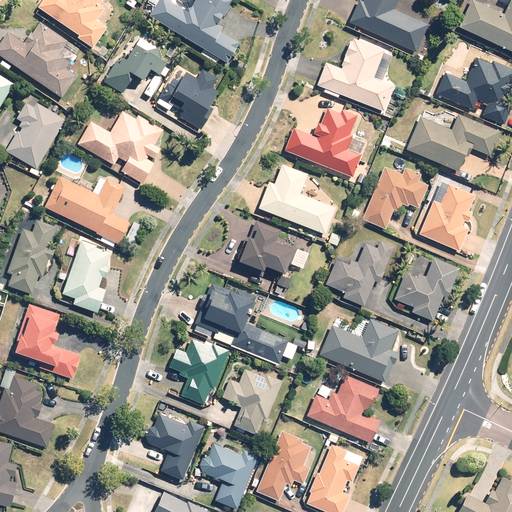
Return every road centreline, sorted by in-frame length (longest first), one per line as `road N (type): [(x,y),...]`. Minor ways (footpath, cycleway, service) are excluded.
road 1 (residential): [(300,0),(249,132),(147,301),(91,471)]
road 2 (tertiary): [(451,407),(511,249)]
